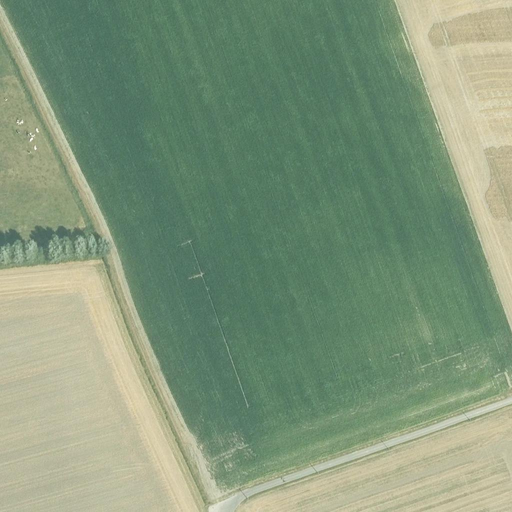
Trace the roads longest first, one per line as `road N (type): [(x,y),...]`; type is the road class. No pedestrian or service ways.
road 1 (track): [(225,509),(201,476),(98,219),(0,14)]
road 2 (unclassified): [(224,511),(259,488),(511,399)]
